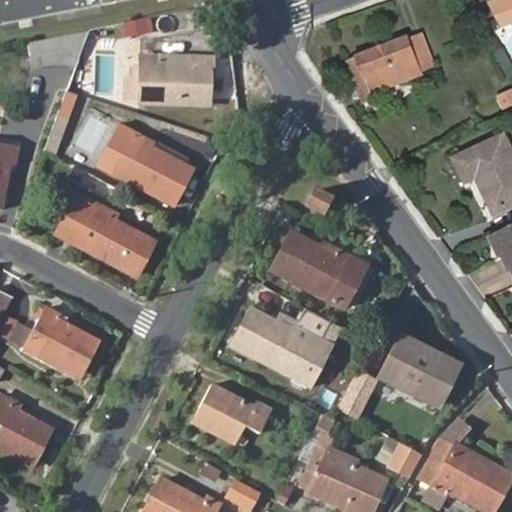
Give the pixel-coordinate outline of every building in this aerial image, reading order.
[(0,0),(0,15),(2,26),(107,4),(105,0),(0,0)] [(511,22),(511,0),(505,0),(494,4),(506,25),(511,22)] [(130,22),(89,30),(88,32),(78,59),(120,60),(130,22)] [(78,59),(88,32),(25,44),(30,67),(56,63),(74,70),(78,59)] [(425,33),(410,38),(423,74),(438,68),(425,33)] [(351,61),(363,95),(423,74),(410,38),(361,55),(362,57),(351,61)] [(159,66),(159,58),(141,58),(142,103),(200,105),(201,88),(209,88),(210,69),(214,69),(214,59),(190,59),(190,68),(159,66)] [(190,59),(159,58),(159,66),(190,68),(190,59)] [(201,88),(200,105),(208,105),(209,88),(201,88)] [(90,102),(66,93),(58,116),(67,119),(71,109),(85,115),(90,102)] [(153,184),(175,196),(190,167),(148,143),(150,138),(135,130),(112,173),(149,192),(153,184)] [(459,159),(470,182),(480,177),(498,213),(511,205),(511,146),(507,137),(459,159)] [(0,143),(0,207),(9,163),(14,164),(17,148),(0,143)] [(97,178),(72,165),(67,174),(93,187),(97,178)] [(171,203),(175,196),(153,184),(149,192),(171,203)] [(311,190),(303,211),(324,219),(332,199),(311,190)] [(78,197),(57,236),(133,276),(151,241),(108,218),(110,214),(78,197)] [(511,228),(495,237),(505,257),(507,255),(511,265),(511,228)] [(292,233),(276,264),(298,275),(295,281),(346,307),(367,267),(338,251),(335,256),(292,233)] [(298,275),(276,264),(273,269),(295,281),(298,275)] [(0,319),(11,299),(0,292),(0,319)] [(60,362),(83,372),(98,343),(56,321),(58,316),(43,308),(21,349),(58,369),(60,362)] [(331,322),(307,310),(300,325),(282,316),(278,322),(253,309),(237,338),(257,349),(253,356),(309,386),(332,345),(321,340),(331,322)] [(233,346),(253,356),(257,349),(237,338),(233,346)] [(400,340),(379,382),(393,389),(395,384),(438,407),(454,375),(434,365),(437,358),(400,340)] [(458,369),(437,358),(434,365),(454,375),(458,369)] [(79,380),(83,372),(60,362),(58,369),(79,380)] [(374,383),(357,374),(352,380),(338,410),(355,419),(374,383)] [(393,389),(379,382),(376,386),(433,415),(438,407),(395,384),(393,389)] [(213,384),(196,414),(218,426),(214,432),(236,444),(246,425),(262,433),(273,410),(259,402),(256,408),(213,384)] [(15,451),(36,462),(52,431),(8,408),(11,404),(0,398),(0,452),(11,458),(15,451)] [(218,426),(196,414),(193,420),(214,432),(218,426)] [(325,440),(333,421),(321,415),(312,435),(325,440)] [(464,427),(456,419),(440,436),(442,437),(450,442),(464,427)] [(390,465),(402,443),(390,437),(378,460),(390,465)] [(450,442),(442,437),(419,479),(445,492),(446,488),(489,511),(490,511),(506,482),(485,471),(489,464),(450,442)] [(411,475),(422,454),(402,443),(390,465),(411,475)] [(350,498),(371,508),(386,476),(341,456),(343,452),(328,444),(309,488),(347,505),(350,498)] [(32,469),(36,462),(15,451),(11,458),(32,469)] [(485,471),(506,482),(510,475),(489,464),(485,471)] [(162,479),(145,510),(149,511),(218,511),(222,505),(208,497),(205,503),(162,479)] [(251,510),(260,494),(237,480),(228,498),(251,510)] [(362,511),(369,511),(371,508),(350,498),(347,505),(362,511)]
